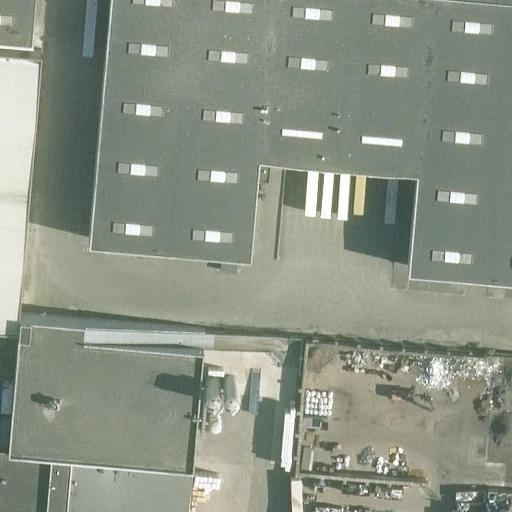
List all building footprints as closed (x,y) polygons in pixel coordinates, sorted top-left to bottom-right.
[(33,0),(0,0),(0,33),(31,36),(33,0)] [(511,0),(109,0),(89,237),(251,252),(261,151),(417,164),(407,265),(511,274),(511,0)] [(0,326),(17,328),(19,312),(29,189),(41,49),(0,45),(0,326)] [(83,327),(84,318),(19,312),(17,328),(7,448),(51,451),(45,511),(188,511),(204,338),(83,327)] [(0,511),(45,511),(51,451),(7,448),(0,447),(0,511)]
